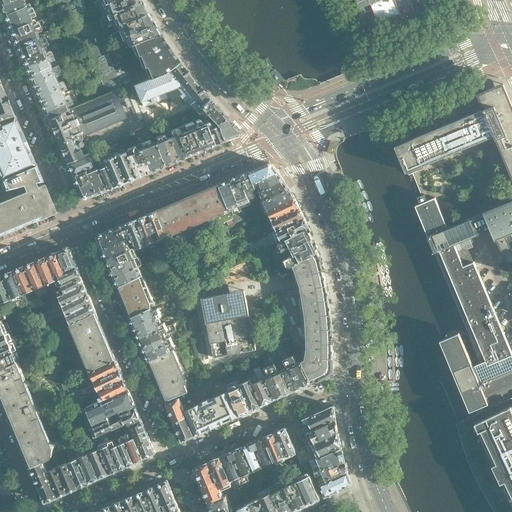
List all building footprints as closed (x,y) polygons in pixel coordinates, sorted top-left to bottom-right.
[(26,5),(24,1),(26,0),(10,0),(0,4),(0,7),(3,14),(25,5),(26,5)] [(87,10),(82,0),(81,0),(74,3),(69,5),(74,16),(79,14),(87,10)] [(104,16),(140,1),(139,0),(112,0),(108,2),(111,9),(102,12),(104,16)] [(379,0),(353,0),(367,32),(400,18),(392,0),(380,0),(379,0)] [(120,22),(146,12),(140,1),(104,16),(106,20),(114,17),(117,24),(120,22)] [(6,22),(32,11),(32,10),(30,10),(29,8),(27,9),(25,5),(3,14),(6,22)] [(9,29),(31,20),(30,16),(33,15),(32,12),(33,12),(32,11),(6,22),(9,29)] [(116,38),(152,23),(146,12),(120,22),(122,29),(113,32),(116,38)] [(84,25),(79,14),(74,16),(75,19),(78,27),(84,25)] [(12,36),(37,26),(36,22),(33,23),(31,20),(9,29),(12,36)] [(131,45),(159,33),(152,23),(116,38),(117,42),(128,38),(131,45)] [(89,35),(84,25),(78,27),(83,37),(89,35)] [(38,35),(36,31),(39,30),(37,26),(12,36),(15,44),(38,35)] [(139,54),(165,42),(159,33),(131,45),(126,47),(128,52),(133,49),(132,48),(135,47),(138,54),(139,54)] [(18,51),(44,41),(47,40),(46,36),(39,38),(38,35),(15,44),(18,51)] [(93,46),(89,35),(83,37),(85,41),(88,49),(93,46)] [(21,58),(44,49),(43,47),(46,45),(44,41),(18,51),(21,58)] [(88,49),(85,41),(78,44),(81,51),(88,49)] [(159,60),(171,52),(165,42),(139,54),(144,66),(159,60)] [(99,58),(93,46),(88,49),(93,61),(99,58)] [(25,66),(50,55),(48,52),(45,53),(44,49),(21,58),(25,66)] [(165,71),(178,61),(171,52),(159,60),(144,66),(145,69),(148,68),(151,77),(165,71)] [(28,73),(50,64),(49,61),(52,60),(50,55),(25,66),(28,73)] [(138,83),(134,74),(117,81),(107,55),(99,58),(93,61),(106,91),(110,89),(111,91),(115,90),(116,92),(117,92),(133,85),(138,83)] [(197,86),(188,74),(188,73),(183,67),(178,61),(165,71),(151,77),(138,83),(133,85),(140,101),(149,97),(151,102),(156,100),(154,95),(177,85),(183,93),(181,94),(185,99),(187,98),(196,108),(198,107),(208,98),(207,97),(203,92),(198,85),(197,86)] [(31,81),(58,69),(57,66),(52,68),(50,64),(28,73),(31,81)] [(34,88),(57,78),(55,76),(60,74),(58,69),(31,81),(34,88)] [(282,79),(275,70),(270,75),(277,83),(282,79)] [(37,95),(64,84),(63,81),(58,82),(57,78),(34,88),(37,95)] [(511,352),(474,261),(463,266),(454,244),(492,228),(495,238),(505,234),(511,230),(511,104),(503,83),(477,94),(484,109),(397,145),(396,145),(406,171),(495,134),(496,137),(511,176),(511,200),(447,228),(443,217),(450,215),(445,205),(439,207),(435,197),(427,201),(424,194),(417,197),(420,203),(415,205),(428,236),(427,236),(434,252),(435,252),(471,337),(481,362),(473,365),(459,332),(440,339),(461,389),(458,390),(464,406),(467,404),(470,410),(489,402),(486,396),(511,385),(511,354),(511,355),(511,354),(511,352)] [(34,164),(0,84),(0,178),(1,178),(34,164)] [(40,103),(63,93),(61,90),(66,88),(64,84),(37,95),(40,103)] [(78,139),(128,118),(117,92),(116,92),(115,90),(111,91),(110,89),(106,91),(97,95),(99,99),(75,110),(73,105),(69,107),(71,112),(66,114),(64,109),(46,117),(47,118),(50,125),(49,125),(52,133),(53,132),(59,147),(58,147),(62,154),(65,161),(65,162),(66,161),(66,162),(82,155),(77,144),(80,143),(78,139)] [(43,110),(70,98),(69,95),(64,97),(63,93),(40,103),(43,110)] [(71,112),(69,107),(68,105),(72,103),(70,98),(43,110),(46,117),(64,109),(66,114),(71,112)] [(206,113),(215,105),(208,98),(198,107),(196,108),(198,111),(203,116),(206,113)] [(226,117),(215,105),(206,113),(215,123),(223,120),(226,117)] [(213,144),(205,123),(204,123),(202,123),(201,119),(203,118),(202,116),(194,119),(197,126),(193,127),(191,123),(188,124),(199,150),(213,144)] [(238,129),(226,117),(223,120),(215,123),(216,126),(222,140),(238,133),(238,129)] [(222,140),(216,126),(211,128),(209,121),(205,123),(213,144),(222,140)] [(184,156),(173,130),(171,123),(164,126),(168,137),(177,159),(184,156)] [(199,150),(188,124),(181,127),(191,153),(199,150)] [(191,153),(181,127),(173,130),(184,156),(191,153)] [(163,165),(153,143),(148,128),(140,131),(142,136),(144,141),(155,168),(163,165)] [(177,159),(168,137),(165,138),(163,134),(159,135),(170,162),(177,159)] [(155,168),(144,141),(142,136),(139,135),(134,137),(138,146),(139,149),(148,171),(155,168)] [(170,162),(159,135),(155,137),(157,142),(153,143),(163,165),(170,162)] [(334,152),(337,143),(336,142),(331,141),(328,151),(334,152)] [(124,181),(113,154),(111,149),(109,150),(106,145),(98,148),(102,158),(112,186),(124,181)] [(148,171),(139,149),(138,146),(135,148),(134,145),(126,149),(128,153),(125,154),(134,177),(148,171)] [(134,177),(125,154),(123,150),(113,154),(124,181),(134,177)] [(92,166),(89,158),(92,157),(90,152),(82,155),(66,162),(65,162),(71,174),(83,169),(88,167),(92,166)] [(112,186),(102,158),(98,160),(101,167),(97,168),(105,189),(112,186)] [(254,182),(278,172),(272,164),(269,163),(249,172),(254,182)] [(0,232),(53,210),(42,183),(40,179),(34,164),(1,178),(0,178),(0,232)] [(105,189),(97,168),(95,164),(92,166),(88,167),(83,169),(93,194),(105,189)] [(93,194),(83,169),(71,174),(80,196),(84,198),(93,194)] [(256,187),(254,182),(249,172),(240,175),(249,198),(256,195),(253,188),(256,187)] [(262,190),(284,180),(278,172),(254,182),(256,187),(260,185),(262,190)] [(250,200),(249,198),(240,175),(230,179),(240,204),(250,200)] [(240,204),(230,179),(220,184),(229,209),(240,204)] [(264,199),(290,189),(284,180),(262,190),(261,190),(264,199)] [(232,215),(229,209),(220,184),(158,210),(167,232),(172,231),(174,232),(174,233),(175,233),(176,235),(176,236),(176,237),(177,238),(178,238),(180,239),(181,239),(182,239),(183,239),(184,239),(233,218),(232,215)] [(268,208),(295,197),(290,189),(264,199),(256,203),(260,212),(268,208)] [(272,218),(300,207),(295,197),(268,208),(272,218)] [(277,229),(304,217),(300,207),(272,218),(277,229)] [(167,232),(158,210),(147,214),(157,239),(168,234),(167,232)] [(247,219),(246,217),(243,211),(232,215),(233,218),(235,223),(247,219)] [(157,239),(147,214),(137,219),(150,247),(150,249),(159,245),(157,239)] [(281,240),(309,227),(304,217),(277,229),(281,240)] [(150,247),(137,219),(126,223),(132,237),(137,248),(140,246),(142,250),(150,247)] [(132,237),(126,223),(116,227),(122,241),(127,239),(132,237)] [(122,241),(116,227),(106,232),(112,245),(122,241)] [(318,252),(314,245),(315,244),(311,236),(307,228),(309,227),(281,240),(281,241),(279,242),(278,244),(281,251),(290,247),(293,251),(291,252),(290,255),(290,256),(284,259),(287,266),(289,267),(289,266),(318,252)] [(112,245),(106,232),(97,236),(102,249),(112,245)] [(511,251),(511,248),(508,243),(505,234),(495,238),(501,252),(505,261),(501,263),(504,269),(510,267),(508,263),(511,261),(511,251)] [(107,259),(131,249),(127,239),(122,241),(112,245),(102,249),(107,259)] [(183,256),(179,247),(174,249),(177,258),(183,256)] [(77,266),(70,249),(66,248),(57,252),(65,272),(77,266)] [(110,268),(135,258),(131,249),(107,259),(110,268)] [(65,273),(65,272),(57,252),(47,256),(54,275),(57,273),(58,276),(65,273)] [(327,290),(325,279),(326,279),(326,278),(326,277),(326,276),(325,276),(325,275),(324,274),(321,260),(321,259),(321,258),(321,257),(320,256),(319,256),(318,252),(289,266),(290,267),(291,268),(293,269),(294,270),(297,277),(298,290),(288,292),(288,293),(280,297),(281,299),(273,304),(279,314),(279,315),(281,318),(331,314),(330,310),(331,309),(331,308),(331,307),(331,306),(330,305),(328,295),(329,294),(329,293),(329,292),(329,291),(328,291),(327,290)] [(54,275),(47,256),(36,261),(45,283),(56,279),(54,275)] [(114,277),(139,267),(135,258),(110,268),(114,277)] [(36,261),(24,266),(33,288),(45,283),(36,261)] [(33,288),(24,266),(13,270),(23,293),(33,288)] [(61,285),(81,275),(77,266),(65,272),(65,273),(58,276),(59,280),(56,281),(58,286),(61,285)] [(182,275),(178,266),(173,269),(177,278),(182,275)] [(118,286),(142,275),(139,267),(114,277),(118,286)] [(511,272),(510,267),(504,269),(503,270),(511,290),(511,272)] [(181,284),(199,275),(196,269),(182,275),(177,278),(181,284)] [(23,293),(13,270),(2,275),(12,297),(16,306),(26,301),(23,293)] [(12,297),(2,275),(0,275),(0,298),(1,302),(12,297)] [(60,295),(84,284),(81,275),(61,285),(63,289),(58,291),(60,295)] [(155,306),(143,276),(142,275),(118,286),(131,317),(152,307),(155,306)] [(55,309),(63,305),(88,293),(84,284),(60,295),(51,299),(55,309)] [(207,322),(214,357),(256,349),(249,314),(247,299),(245,289),(202,298),(204,308),(205,312),(207,322)] [(67,315),(92,303),(88,293),(63,305),(67,315)] [(71,324),(96,311),(92,303),(67,315),(71,324)] [(134,324),(160,312),(158,308),(153,311),(152,307),(131,317),(134,324)] [(96,311),(71,324),(81,348),(106,335),(96,311)] [(137,331),(159,321),(157,318),(161,316),(160,312),(134,324),(137,331)] [(332,332),(331,322),(332,322),(332,321),(332,320),(332,319),(332,318),(331,318),(331,317),(331,314),(281,318),(283,322),(287,327),(289,330),(290,331),(291,334),(297,344),(302,344),(332,343),(332,337),(333,337),(333,336),(333,335),(333,334),(333,333),(332,333),(332,332)] [(140,339),(165,327),(164,322),(160,324),(159,321),(137,331),(140,339)] [(50,333),(47,326),(40,329),(43,336),(50,333)] [(143,346),(165,336),(163,332),(167,331),(165,327),(140,339),(143,346)] [(0,346),(9,342),(5,333),(0,335),(0,346)] [(116,359),(106,335),(81,348),(90,370),(91,370),(116,359)] [(146,353),(172,341),(170,337),(166,339),(165,336),(143,346),(146,353)] [(171,351),(170,347),(174,345),(172,341),(146,353),(149,360),(171,351)] [(0,357),(13,351),(9,342),(0,346),(0,357)] [(332,365),(332,353),(333,353),(333,352),(334,351),(334,350),(333,349),(332,348),(332,343),(302,344),(303,345),(303,346),(303,347),(304,348),(304,349),(306,357),(305,359),(302,361),(312,382),(315,380),(316,380),(317,380),(318,380),(319,380),(319,379),(320,378),(325,376),(325,377),(326,377),(329,375),(330,375),(331,374),(332,373),(333,372),(333,371),(333,370),(334,369),(334,365),(333,365),(332,365)] [(0,369),(17,361),(22,359),(18,349),(13,351),(0,357),(0,369)] [(174,349),(171,351),(149,360),(166,400),(188,391),(185,383),(187,382),(174,349)] [(311,382),(301,361),(297,363),(294,357),(289,359),(301,387),(311,382)] [(95,381),(120,369),(116,359),(91,370),(90,371),(95,381)] [(301,387),(289,359),(285,361),(288,368),(283,370),(293,391),(301,387)] [(51,441),(34,402),(28,386),(29,385),(29,384),(30,384),(30,383),(29,383),(29,382),(29,381),(28,381),(28,380),(27,380),(26,380),(25,381),(21,371),(22,371),(17,361),(0,369),(0,392),(31,466),(42,461),(53,457),(53,456),(54,447),(55,447),(56,446),(56,445),(56,444),(56,443),(56,442),(55,441),(54,441),(51,441)] [(274,399),(265,379),(259,382),(253,371),(251,372),(247,363),(244,365),(250,380),(262,404),(274,399)] [(293,391),(283,370),(279,372),(276,365),(271,367),(284,395),(293,391)] [(284,395),(271,367),(265,369),(269,376),(265,378),(265,379),(274,399),(284,395)] [(102,389),(124,378),(120,369),(95,381),(96,385),(93,387),(91,383),(66,395),(70,404),(80,399),(95,392),(95,390),(97,388),(98,391),(102,389)] [(239,415),(229,392),(222,377),(179,396),(180,398),(188,416),(196,434),(239,415)] [(113,395),(128,388),(124,378),(102,389),(103,393),(85,402),(87,408),(102,401),(113,395)] [(262,404),(250,380),(239,385),(240,388),(250,410),(262,404)] [(121,413),(136,407),(128,388),(113,395),(114,399),(104,404),(102,401),(87,408),(95,426),(109,419),(108,415),(120,410),(121,413)] [(250,410),(240,388),(229,392),(239,415),(250,410)] [(188,416),(180,398),(167,403),(175,422),(188,416)] [(83,408),(80,399),(70,404),(73,413),(83,408)] [(511,511),(511,404),(510,406),(475,422),(457,431),(458,434),(459,437),(460,440),(461,443),(462,446),(463,449),(464,452),(465,456),(466,459),(467,462),(469,465),(470,468),(471,471),(473,474),(474,477),(475,480),(477,483),(478,485),(480,488),(481,491),(483,494),(484,497),(486,500),(488,503),(489,505),(491,508),(493,511),(511,511)] [(312,429),(336,418),(334,407),(334,405),(332,405),(304,418),(285,427),(291,439),(305,432),(312,429)] [(129,424),(141,419),(136,407),(121,413),(123,418),(111,424),(109,419),(95,426),(99,435),(128,423),(129,424)] [(196,434),(188,416),(175,422),(183,440),(196,434)] [(338,431),(336,418),(312,429),(305,432),(306,436),(309,434),(313,443),(338,431)] [(145,429),(141,419),(129,424),(133,434),(145,429)] [(144,458),(138,445),(128,423),(120,426),(124,436),(135,462),(144,458)] [(297,451),(291,439),(285,427),(274,432),(285,456),(287,455),(290,461),(288,462),(291,468),(303,462),(297,451)] [(150,439),(145,429),(133,434),(138,445),(150,439)] [(341,445),(338,431),(313,443),(310,445),(316,456),(319,455),(341,445)] [(285,456),(274,432),(263,437),(274,461),(285,456)] [(135,462),(124,436),(121,438),(123,442),(119,444),(129,465),(135,462)] [(274,461),(263,437),(252,442),(266,473),(269,478),(279,473),(274,461)] [(155,453),(150,439),(138,445),(144,458),(155,453)] [(129,465),(119,444),(116,446),(114,441),(109,443),(110,444),(121,468),(129,465)] [(266,473),(252,442),(241,446),(252,470),(258,468),(261,475),(266,473)] [(121,468),(110,444),(100,449),(111,473),(121,468)] [(76,453),(87,448),(85,445),(74,450),(76,453)] [(314,471),(344,458),(341,445),(319,455),(316,456),(315,457),(319,464),(312,467),(314,471)] [(252,470),(241,446),(231,451),(244,483),(250,480),(246,473),(252,470)] [(111,473),(100,449),(89,454),(100,478),(111,473)] [(305,461),(300,449),(297,451),(303,462),(305,461)] [(244,483),(231,451),(220,456),(232,483),(236,493),(242,490),(240,485),(244,483)] [(100,478),(89,454),(78,459),(89,482),(100,478)] [(232,483),(220,456),(208,461),(216,479),(220,489),(232,483)] [(347,470),(346,465),(344,458),(314,471),(313,472),(314,476),(322,473),(326,480),(347,470)] [(89,482),(78,459),(68,464),(78,487),(89,482)] [(46,471),(43,463),(42,461),(31,466),(35,476),(46,471)] [(216,479),(208,461),(194,468),(202,485),(216,479)] [(78,487),(68,464),(47,473),(51,481),(58,496),(78,487)] [(0,493),(2,498),(3,498),(4,498),(5,499),(6,498),(7,498),(8,498),(8,497),(9,496),(10,495),(10,494),(0,470),(0,493)] [(349,485),(351,481),(347,470),(326,480),(319,483),(325,496),(349,485)] [(51,481),(47,473),(46,471),(35,476),(39,486),(39,487),(51,481)] [(308,504),(296,480),(294,474),(281,481),(283,486),(295,510),(296,510),(296,509),(299,508),(303,506),(304,506),(304,505),(307,504),(308,504)] [(320,498),(314,485),(309,474),(296,480),(308,504),(308,503),(312,502),(316,500),(319,498),(320,498)] [(223,495),(220,489),(216,479),(202,485),(209,503),(223,497),(223,495)] [(175,498),(167,481),(167,480),(166,480),(154,486),(162,504),(175,498)] [(58,496),(51,481),(39,487),(45,501),(46,501),(58,496)] [(162,504),(154,486),(144,490),(153,511),(156,511),(164,509),(162,504)] [(295,510),(283,486),(271,492),(280,511),(290,511),(291,511),(294,510),(295,510)] [(153,511),(144,490),(134,495),(141,511),(153,511)] [(280,511),(271,492),(270,491),(258,497),(265,511),(280,511)] [(214,511),(229,505),(226,497),(225,494),(223,495),(223,497),(209,503),(213,511),(214,511)] [(141,511),(134,495),(123,499),(128,511),(141,511)] [(265,511),(258,497),(247,502),(252,511),(265,511)] [(169,511),(179,508),(175,498),(162,504),(164,509),(165,511),(169,511)] [(128,511),(123,499),(112,505),(115,511),(128,511)] [(252,511),(247,502),(236,508),(238,511),(252,511)]
